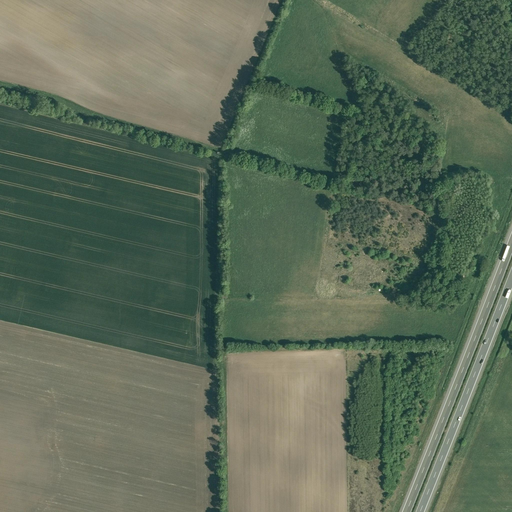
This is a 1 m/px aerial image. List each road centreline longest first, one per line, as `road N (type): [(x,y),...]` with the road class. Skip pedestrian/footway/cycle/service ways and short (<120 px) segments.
road 1 (motorway): [(511,242),(406,511)]
road 2 (motorway): [(420,511),(511,277)]
